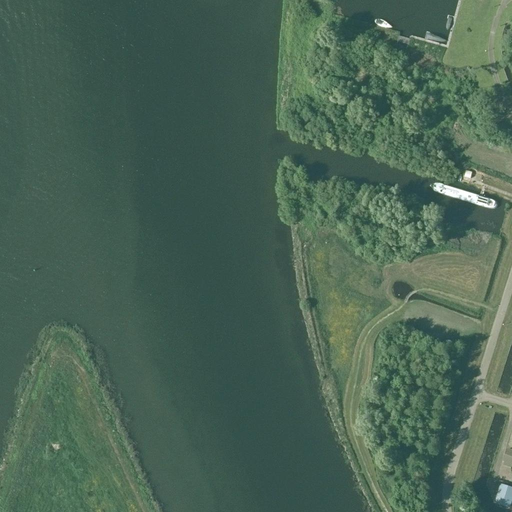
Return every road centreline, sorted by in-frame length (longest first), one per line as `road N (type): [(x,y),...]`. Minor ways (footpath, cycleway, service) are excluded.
road 1 (residential): [(475,394),(511,278)]
road 2 (residential): [(446,511),(447,482),(475,394)]
